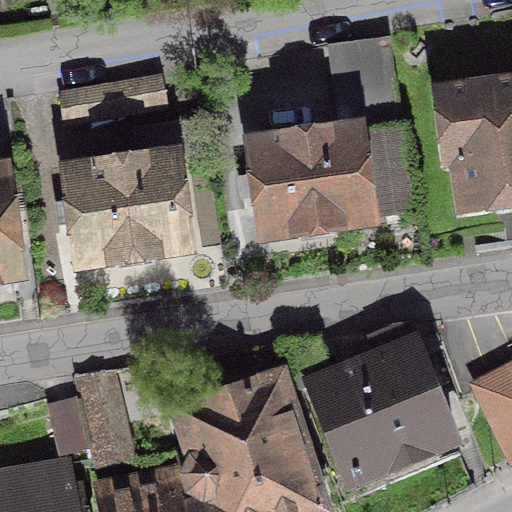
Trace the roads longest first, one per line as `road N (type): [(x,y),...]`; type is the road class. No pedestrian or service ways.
road 1 (residential): [(0,364),(511,282)]
road 2 (residential): [(419,0),(0,62)]
